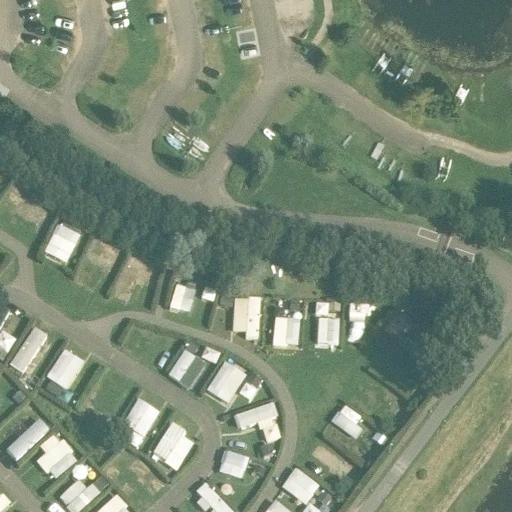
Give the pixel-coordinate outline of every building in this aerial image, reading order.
[(0,197),(9,186),(0,179),(0,197)] [(33,227),(44,214),(15,191),(4,204),(33,227)] [(44,262),(67,271),(79,240),(56,231),(44,262)] [(87,259),(73,285),(88,292),(101,266),(87,259)] [(131,261),(111,301),(125,308),(145,268),(131,261)] [(182,322),(193,288),(178,283),(167,317),(182,322)] [(258,344),(259,303),(233,303),(233,343),(258,344)] [(273,353),(298,353),(299,324),(273,323),(273,353)] [(408,323),(399,341),(428,356),(438,338),(408,323)] [(338,326),(315,325),(315,352),(338,352),(338,326)] [(120,353),(141,365),(155,341),(135,329),(120,353)] [(27,382),(46,341),(30,333),(11,374),(27,382)] [(0,340),(0,357),(5,361),(15,346),(2,337),(0,340)] [(391,347),(378,363),(406,385),(419,370),(391,347)] [(64,397),(84,368),(65,355),(45,384),(64,397)] [(183,356),(167,383),(189,395),(204,368),(183,356)] [(226,411),(246,381),(225,368),(205,397),(226,411)] [(353,397),(388,424),(403,405),(367,378),(353,397)] [(92,428),(122,390),(108,380),(79,418),(92,428)] [(5,405),(0,408),(0,425),(13,415),(5,405)] [(138,406),(119,446),(138,455),(157,415),(138,406)] [(258,431),(264,449),(281,444),(271,411),(233,423),(237,437),(258,431)] [(354,448),(366,432),(342,414),(329,430),(354,448)] [(14,467),(48,436),(38,425),(5,456),(14,467)] [(150,462),(175,477),(193,449),(181,442),(184,437),(171,429),(150,462)] [(51,487),(77,468),(58,443),(32,462),(51,487)] [(340,480),(349,469),(320,446),(311,456),(340,480)] [(218,480),(242,484),(246,463),(222,458),(218,480)] [(155,499),(165,489),(137,461),(127,470),(155,499)] [(302,511),(303,511),(318,494),(295,475),(280,494),(302,511)] [(62,511),(86,511),(105,492),(96,485),(87,494),(77,485),(57,507),(62,511)] [(226,511),(207,492),(194,504),(202,511),(226,511)] [(0,511),(7,511),(10,509),(0,498),(0,511)] [(124,511),(114,502),(104,511),(124,511)]
